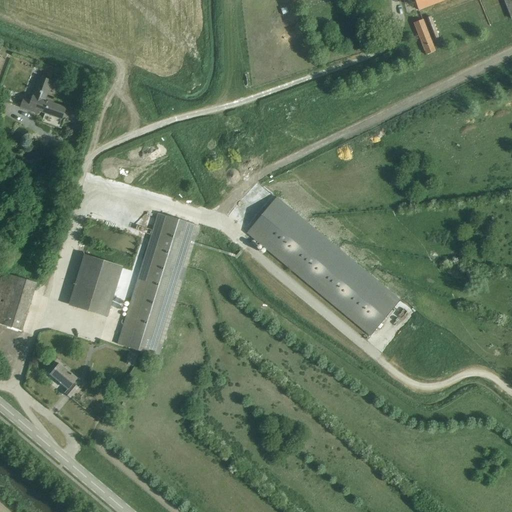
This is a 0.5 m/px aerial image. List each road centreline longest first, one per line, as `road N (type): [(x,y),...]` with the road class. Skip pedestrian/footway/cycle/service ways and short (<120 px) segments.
road 1 (track): [(216,222),(274,165),(511,50)]
road 2 (unclassified): [(14,388),(90,160),(135,133)]
